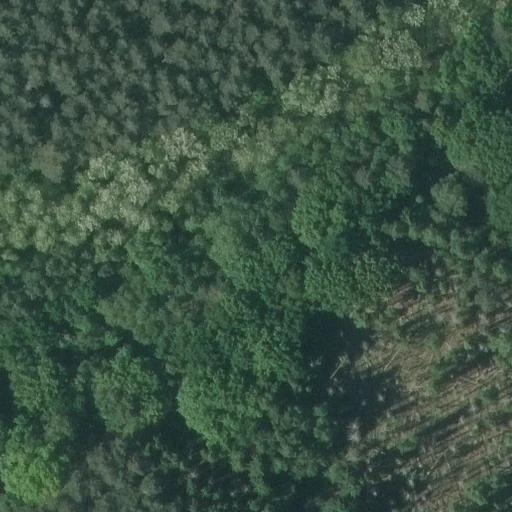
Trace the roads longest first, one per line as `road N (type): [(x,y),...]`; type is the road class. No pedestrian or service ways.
road 1 (track): [(511,65),(298,281),(7,511)]
road 2 (unknown): [(511,121),(315,309),(64,511)]
